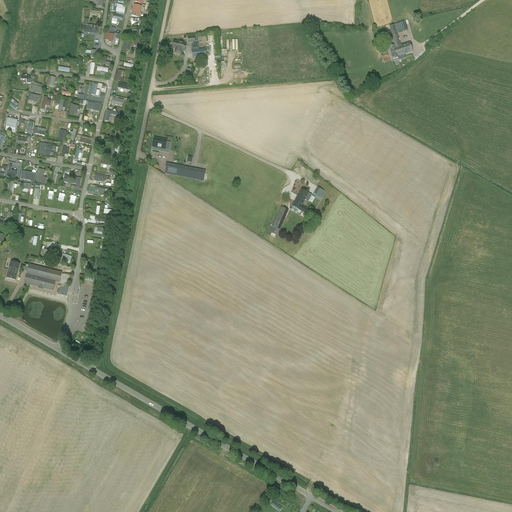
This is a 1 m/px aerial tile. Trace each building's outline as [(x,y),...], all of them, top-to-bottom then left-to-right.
[(139,17),(142,6),(133,4),(131,15),(139,17)] [(116,5),(115,12),(124,13),(125,6),(116,5)] [(112,16),(111,22),(118,22),(118,29),(122,29),(123,16),(112,16)] [(389,47),(393,60),(398,58),(398,57),(412,52),(409,42),(401,45),(397,34),(408,31),(405,22),(389,27),(392,36),(390,36),(393,46),(389,47)] [(104,40),(112,42),(114,34),(106,33),(104,40)] [(173,42),(172,48),(175,49),(175,53),(181,54),(182,50),(185,51),(186,44),(184,44),(184,43),(177,42),(177,43),(173,42)] [(124,43),(121,53),(125,54),(126,50),(129,50),(131,45),(124,43)] [(192,50),(191,50),(192,58),(206,56),(205,49),(198,49),(192,50)] [(106,59),(102,58),(100,65),(109,67),(110,62),(105,61),(106,59)] [(123,78),(124,71),(118,70),(115,81),(123,83),(124,78),(123,78)] [(47,87),(55,87),(55,77),(47,77),(47,87)] [(30,91),(40,94),(43,85),(33,82),(30,91)] [(78,94),(77,99),(86,101),(89,86),(85,85),(83,95),(78,94)] [(88,100),(87,109),(99,112),(101,103),(99,103),(100,97),(89,95),(88,100)] [(46,99),(47,97),(43,97),(40,109),(44,110),(45,105),(50,106),(51,100),(46,99)] [(112,98),(111,104),(122,107),(123,100),(112,98)] [(16,110),(18,107),(16,106),(18,103),(12,99),(8,105),(16,110)] [(58,105),(56,105),(55,110),(61,111),(62,108),(65,109),(67,101),(60,99),(58,105)] [(76,115),(79,107),(71,104),(68,113),(76,115)] [(104,121),(109,122),(111,115),(117,116),(118,113),(107,110),(104,121)] [(14,133),(17,120),(7,118),(4,131),(14,133)] [(33,134),(45,136),(46,129),(33,127),(33,134)] [(74,139),(76,130),(74,129),(73,132),(70,132),(68,138),(74,139)] [(60,130),(58,138),(64,140),(66,131),(60,130)] [(77,135),(76,138),(80,139),(79,143),(91,146),(93,139),(77,135)] [(164,150),(165,150),(167,140),(154,138),(152,147),(154,148),(153,150),(159,151),(160,150),(164,150)] [(40,143),(38,155),(50,156),(51,144),(40,143)] [(81,159),(83,150),(77,148),(74,159),(77,160),(78,158),(81,159)] [(206,171),(166,164),(164,174),(204,182),(206,171)] [(8,166),(6,177),(15,178),(16,171),(11,170),(11,166),(8,166)] [(35,182),(45,185),(47,178),(43,177),(45,170),(39,169),(35,182)] [(21,171),(20,180),(34,183),(36,174),(21,171)] [(94,174),(93,181),(104,183),(105,175),(94,174)] [(74,177),(71,189),(80,191),(82,178),(74,177)] [(318,186),(313,193),(319,197),(322,193),(321,192),(323,190),(318,186)] [(301,190),(298,196),(305,200),(308,201),(311,196),(312,196),(308,194),(301,190)] [(298,196),(292,206),(293,207),(299,210),(308,215),(307,217),(312,220),(315,214),(301,206),(305,200),(298,196)] [(288,211),(281,207),(270,233),(277,236),(288,211)] [(51,251),(44,250),(43,257),(49,258),(51,251)] [(69,256),(62,254),(60,262),(67,263),(69,256)] [(16,280),(20,264),(10,262),(6,278),(16,280)] [(26,277),(25,284),(32,286),(38,287),(38,289),(43,290),(43,288),(54,291),(56,282),(59,282),(61,275),(61,273),(44,269),(29,265),(26,277)]
